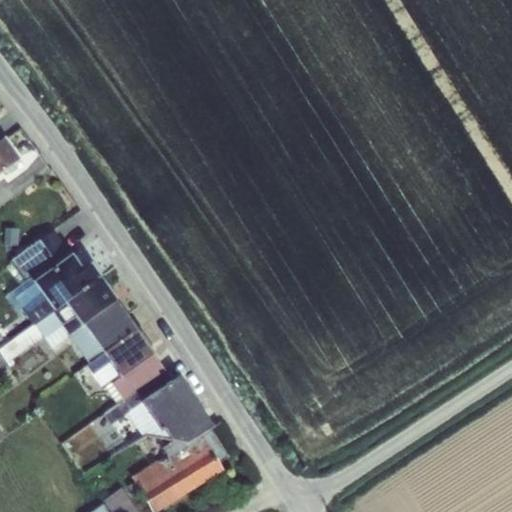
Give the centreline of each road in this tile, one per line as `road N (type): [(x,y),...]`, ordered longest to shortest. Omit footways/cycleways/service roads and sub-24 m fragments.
road 1 (residential): [(0,76),(96,200),(297,509)]
road 2 (unclassified): [(297,509),(511,371)]
